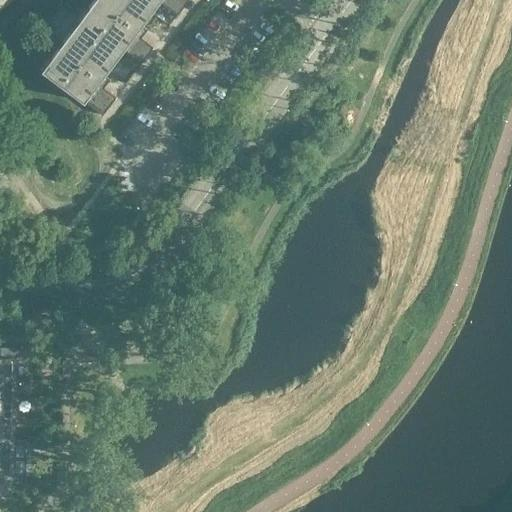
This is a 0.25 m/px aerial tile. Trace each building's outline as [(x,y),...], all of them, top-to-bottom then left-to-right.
[(141,25),(159,2),(156,0),(94,0),(79,20),(121,52),(140,66),(154,47),(139,36),(145,28),(141,25)] [(156,0),(159,2),(177,16),(189,0),(156,0)] [(104,75),(121,52),(79,20),(42,70),(103,116),(116,98),(101,86),(107,78),(104,75)] [(0,378),(15,379),(15,358),(0,357),(0,378)] [(0,399),(14,399),(15,379),(0,378),(0,399)] [(0,419),(14,420),(14,399),(0,399),(0,419)] [(0,439),(14,440),(14,420),(0,419),(0,439)] [(0,472),(14,477),(14,440),(0,439),(0,472)] [(0,495),(14,477),(0,472),(0,495)]
